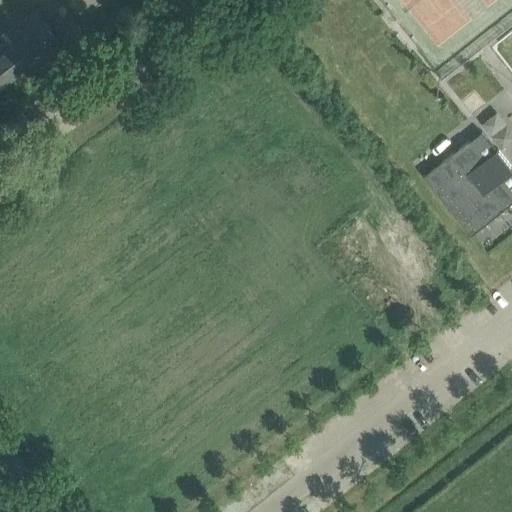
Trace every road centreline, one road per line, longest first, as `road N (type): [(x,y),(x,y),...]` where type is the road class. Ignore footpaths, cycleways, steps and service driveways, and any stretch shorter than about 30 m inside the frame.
road 1 (track): [(101,100),(228,0)]
road 2 (unclassified): [(0,182),(101,100)]
